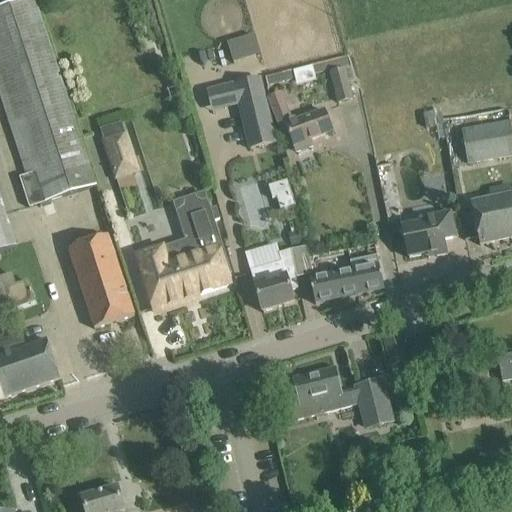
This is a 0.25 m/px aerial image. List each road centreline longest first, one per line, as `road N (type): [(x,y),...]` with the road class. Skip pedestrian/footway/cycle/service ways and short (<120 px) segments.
road 1 (tertiary): [(221,367),(511,279)]
road 2 (tertiary): [(0,436),(221,367)]
road 3 (residential): [(257,511),(221,367)]
